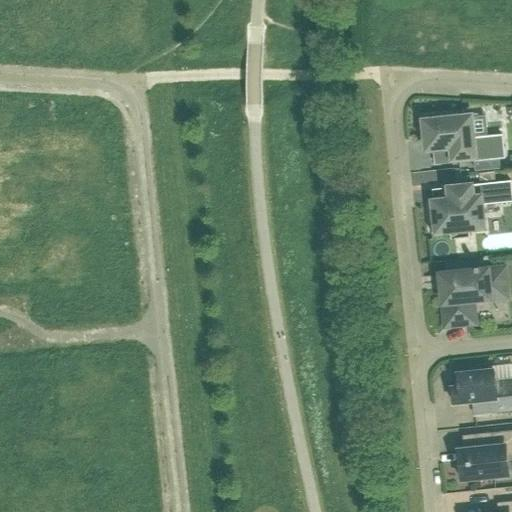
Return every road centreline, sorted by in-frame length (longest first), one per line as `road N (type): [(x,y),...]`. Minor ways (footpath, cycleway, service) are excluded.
road 1 (residential): [(511,84),(428,79),(401,86),(393,112),(422,356)]
road 2 (residential): [(0,77),(131,89),(161,328)]
road 3 (residential): [(161,328),(180,511)]
road 4 (residential): [(422,356),(436,511)]
road 5 (residential): [(161,328),(24,341)]
